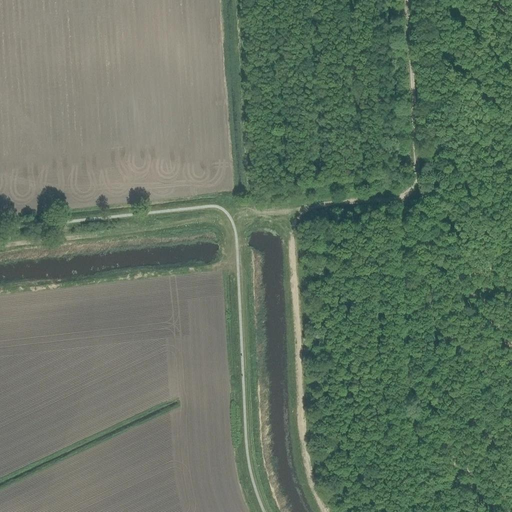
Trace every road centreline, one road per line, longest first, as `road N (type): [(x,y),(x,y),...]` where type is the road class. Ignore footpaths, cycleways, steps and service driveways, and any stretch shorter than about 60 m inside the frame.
road 1 (track): [(404,0),(409,191),(390,200),(226,214)]
road 2 (track): [(290,211),(301,427),(307,472),(325,511)]
